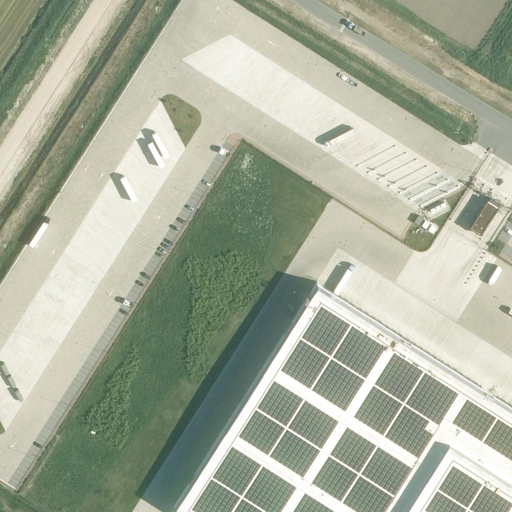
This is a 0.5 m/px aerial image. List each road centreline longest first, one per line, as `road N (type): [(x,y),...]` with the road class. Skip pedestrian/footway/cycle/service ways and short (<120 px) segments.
road 1 (unknown): [(231,109),(375,204),(411,206),(461,168),(198,0)]
road 2 (unknown): [(0,452),(46,405),(231,109)]
road 3 (unclassified): [(511,128),(305,0)]
road 4 (unclassified): [(105,0),(0,163)]
